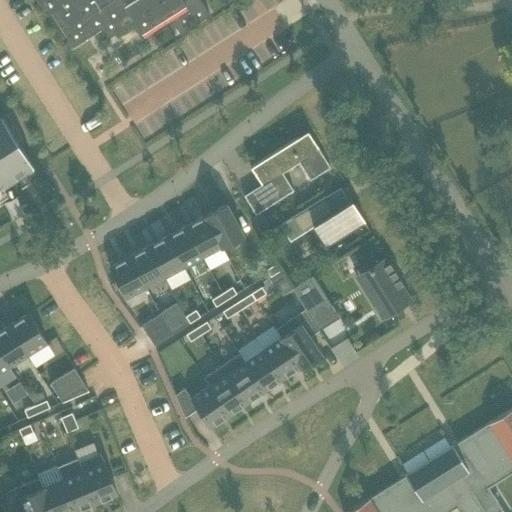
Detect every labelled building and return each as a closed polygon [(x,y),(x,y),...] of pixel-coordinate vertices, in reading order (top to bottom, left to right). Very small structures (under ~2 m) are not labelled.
[(36,0),(47,16),(51,13),(73,47),(87,38),(85,34),(100,24),(108,36),(133,20),(141,33),(168,15),(180,34),(210,15),(199,0),(36,0)] [(0,192),(4,190),(2,186),(16,176),(19,181),(27,176),(24,171),(32,167),(33,166),(2,116),(0,117),(1,117),(0,117),(0,192)] [(307,131),(250,167),(273,203),(293,190),(282,171),(298,161),(310,180),(330,167),(307,131)] [(364,221),(351,200),(334,211),(324,195),(290,217),(301,233),(313,226),(326,246),(364,221)] [(205,215),(222,246),(243,235),(226,203),(205,215)] [(260,213),(253,218),(262,232),(269,227),(260,213)] [(186,225),(203,256),(222,246),(205,215),(186,225)] [(167,235),(184,267),(203,256),(186,225),(167,235)] [(165,277),(184,267),(167,235),(148,245),(165,277)] [(165,277),(148,245),(129,256),(146,287),(165,277)] [(126,298),(146,287),(129,256),(109,266),(126,298)] [(410,299),(385,258),(356,276),(381,317),(410,299)] [(276,263),(266,269),(270,276),(281,270),(276,263)] [(309,277),(292,287),(305,308),(306,310),(323,299),(309,277)] [(232,286),(222,293),(226,300),(236,293),(232,286)] [(261,286),(251,293),(255,300),(266,293),(261,286)] [(216,306),(226,300),(222,293),(211,299),(216,306)] [(243,298),(233,304),(237,311),(247,305),(243,298)] [(189,323),(176,302),(159,313),(172,333),(189,323)] [(227,318),(237,311),(233,304),(222,311),(227,318)] [(281,337),(301,366),(320,353),(309,336),(319,330),(306,310),(305,308),(275,328),(281,337)] [(200,316),(195,309),(185,316),(189,323),(200,316)] [(8,325),(27,355),(47,343),(28,313),(8,325)] [(206,321),(196,327),(200,334),(211,328),(206,321)] [(152,346),(171,334),(165,324),(145,336),(152,346)] [(0,352),(9,367),(27,355),(8,325),(0,330),(0,352)] [(190,341),(200,334),(196,327),(186,334),(190,341)] [(283,378),(301,366),(281,337),(263,349),(283,378)] [(245,361),(265,390),(283,378),(263,349),(245,361)] [(0,372),(9,367),(0,352),(0,372)] [(221,364),(247,402),(265,390),(245,361),(239,352),(221,364)] [(229,415),(247,402),(221,364),(219,366),(203,377),(209,385),(229,415)] [(88,390),(74,367),(50,382),(62,401),(88,390)] [(8,389),(15,400),(27,392),(20,381),(8,389)] [(229,415),(209,385),(191,397),(184,388),(175,394),(184,416),(197,409),(210,427),(229,415)] [(46,400),(35,405),(38,412),(49,407),(46,400)] [(38,412),(35,405),(24,409),(27,417),(38,412)] [(511,472),(511,409),(349,511),(500,511),(486,489),(511,472)] [(71,412),(60,417),(67,432),(78,427),(71,412)] [(30,424),(19,429),(22,436),(33,431),(30,424)] [(79,461),(97,503),(117,494),(99,452),(79,461)] [(76,511),(97,503),(79,461),(78,458),(57,467),(62,479),(76,511)] [(51,511),(41,487),(43,487),(39,477),(5,491),(12,511),(18,511),(26,509),(27,511),(51,511)] [(62,479),(43,487),(41,487),(51,511),(74,511),(76,511),(62,479)]
